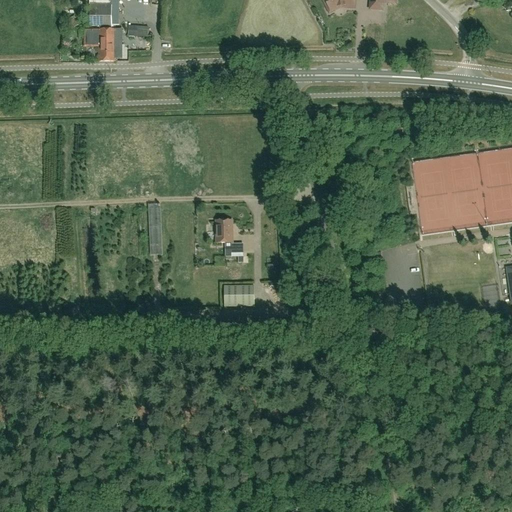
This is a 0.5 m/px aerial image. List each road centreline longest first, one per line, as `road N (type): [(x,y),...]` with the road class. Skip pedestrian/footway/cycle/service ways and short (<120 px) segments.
road 1 (primary): [(0,87),(293,76)]
road 2 (track): [(255,198),(0,206)]
road 3 (unclassified): [(293,76),(344,311)]
road 4 (primary): [(293,76),(469,84)]
